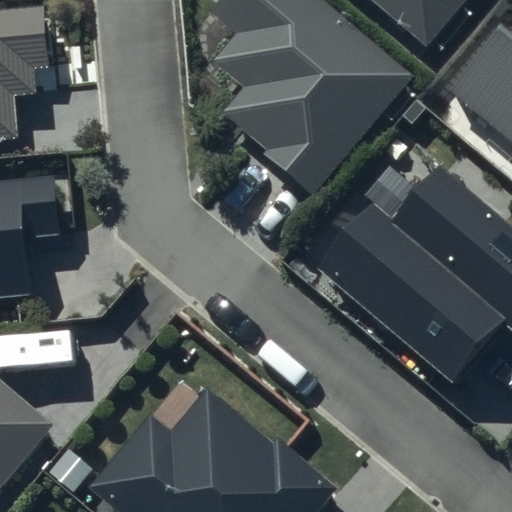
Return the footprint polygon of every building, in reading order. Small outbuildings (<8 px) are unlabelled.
[(267,162),(318,203),(417,82),(314,0),(234,0),(219,20),(246,42),(225,68),(254,91),(228,122),(271,157),(267,162)] [(359,0),(371,0),(430,50),(472,0),(357,0),(359,1),(359,0)] [(0,146),(21,145),(17,99),(40,97),(38,72),(53,71),(48,14),(0,17),(0,146)] [(511,30),(509,28),(455,94),(511,140),(511,30)] [(325,277),(457,386),(506,327),(511,331),(511,229),(446,176),(402,230),(379,211),(325,277)] [(0,303),(36,300),(30,240),(63,237),(58,181),(0,186),(0,303)] [(0,498),(58,429),(0,380),(0,498)] [(153,418),(90,493),(111,511),(325,511),(340,495),(282,446),(277,453),(210,397),(175,437),(153,418)]
